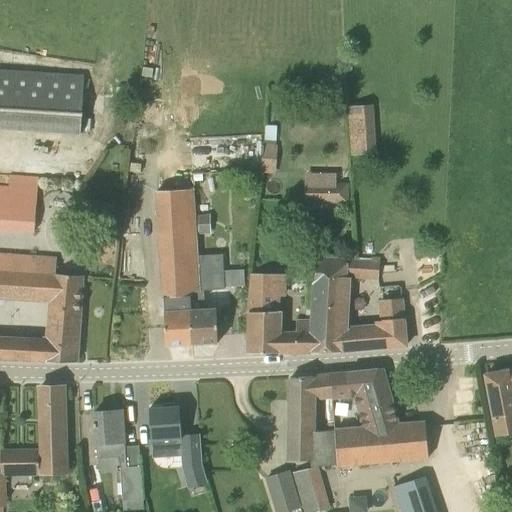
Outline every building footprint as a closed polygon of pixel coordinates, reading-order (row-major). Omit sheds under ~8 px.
[(81,77),(0,71),(0,129),(77,134),(81,77)] [(157,154),(164,87),(142,85),(132,171),(144,172),(147,153),(157,154)] [(351,140),(375,138),(374,122),(350,124),(349,124),(350,140),(351,140)] [(264,148),(262,170),(274,171),(276,149),(264,148)] [(158,190),(166,345),(193,344),(191,310),(193,310),(191,292),(201,291),(199,268),(199,261),(197,221),(192,172),(158,174),(159,190),(158,190)] [(0,231),(34,233),(37,178),(10,177),(10,189),(0,188),(0,231)] [(306,204),(351,204),(350,183),(306,183),(306,204)] [(67,308),(78,309),(79,276),(55,274),(56,256),(0,253),(0,274),(33,277),(31,298),(49,298),(52,299),(50,322),(67,323),(67,308)] [(218,342),(216,308),(205,309),(204,289),(225,288),(223,253),(203,254),(203,261),(199,261),(199,268),(201,291),(191,292),(193,310),(191,310),(193,344),(218,342)] [(320,257),(315,321),(313,351),(340,350),(408,344),(405,316),(380,318),(376,318),(376,321),(349,323),(352,278),(378,279),(379,259),(371,259),(371,261),(320,257)] [(279,353),(294,351),(313,351),(315,321),(296,320),(295,338),(280,337),(277,335),(279,297),(287,297),(287,273),(248,273),(248,312),(245,312),(246,354),(279,353)] [(0,358),(75,362),(78,309),(67,308),(67,323),(50,322),(52,299),(49,298),(46,343),(27,343),(23,342),(0,341),(0,296),(31,298),(33,277),(0,274),(0,358)] [(339,467),(336,467),(336,468),(429,459),(425,420),(398,423),(382,368),(330,373),(331,397),(354,393),(360,426),(335,428),(339,467)] [(511,370),(508,371),(485,376),(497,436),(511,432),(511,391),(511,370)] [(313,375),(290,378),(290,380),(287,460),(309,460),(309,466),(336,467),(339,467),(335,428),(310,430),(313,375)] [(65,386),(42,387),(44,452),(4,453),(5,476),(44,475),(44,476),(68,475),(68,452),(67,452),(65,386)] [(149,409),(152,456),(182,454),(183,468),(198,467),(197,444),(182,445),(179,407),(149,409)] [(119,465),(122,499),(143,497),(139,445),(125,446),(122,410),(94,412),(97,455),(124,454),(125,465),(119,465)] [(305,511),(309,511),(328,506),(317,467),(294,473),(305,511)] [(285,471),(262,479),(270,502),(281,498),(285,510),(297,506),(285,471)] [(442,511),(428,477),(402,488),(411,511),(442,511)]
